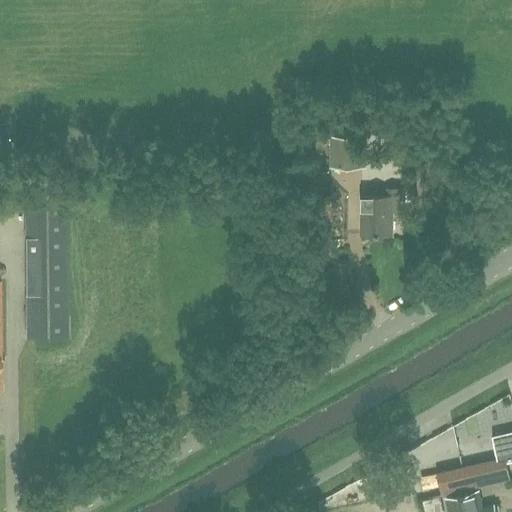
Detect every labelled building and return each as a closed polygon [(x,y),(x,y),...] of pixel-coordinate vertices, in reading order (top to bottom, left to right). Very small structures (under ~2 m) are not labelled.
[(330,167),(358,167),(366,167),(367,136),(331,135),(330,167)] [(488,196),(488,177),(469,177),(469,196),(488,196)] [(404,210),(404,189),(387,189),(387,195),(362,195),(362,233),(393,233),(393,210),(404,210)] [(27,336),(68,336),(67,192),(26,192),(27,336)] [(511,430),(494,435),(499,457),(437,471),(442,495),(510,479),(505,457),(511,455),(511,430)] [(494,511),(493,505),(483,508),(479,492),(449,498),(451,511),(494,511)]
